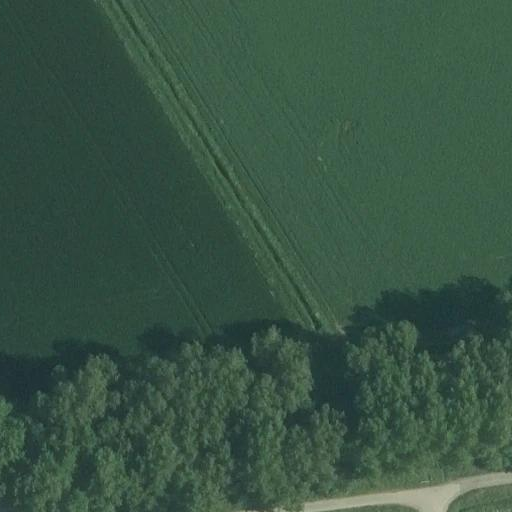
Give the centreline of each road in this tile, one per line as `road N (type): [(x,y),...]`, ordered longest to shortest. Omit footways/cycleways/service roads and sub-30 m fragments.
road 1 (unclassified): [(511,428),(11,511)]
road 2 (unclassified): [(283,511),(427,493)]
